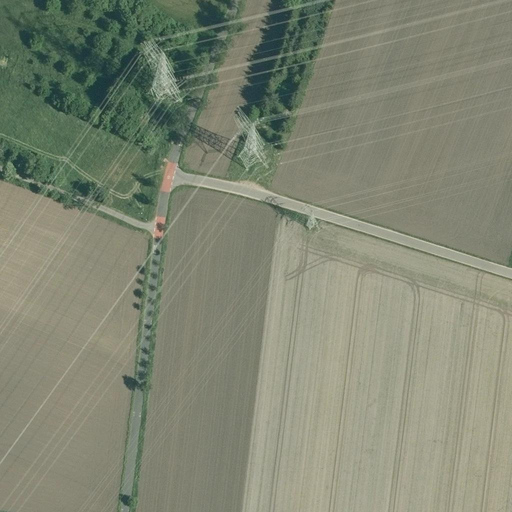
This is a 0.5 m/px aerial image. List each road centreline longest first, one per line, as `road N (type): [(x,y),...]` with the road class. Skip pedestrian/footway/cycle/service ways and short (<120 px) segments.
road 1 (unclassified): [(166,170),(511,272)]
road 2 (unclassified): [(166,170),(123,511)]
road 3 (unclassified): [(235,0),(166,170)]
road 4 (track): [(0,168),(157,228)]
